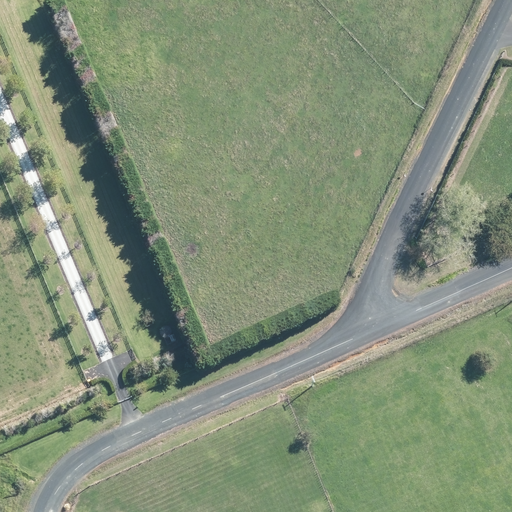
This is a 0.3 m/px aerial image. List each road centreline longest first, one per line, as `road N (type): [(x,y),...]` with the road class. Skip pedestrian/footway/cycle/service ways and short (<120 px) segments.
road 1 (unclassified): [(46,511),(67,476),(105,448),(379,326)]
road 2 (unclassified): [(379,326),(367,296),(500,0)]
road 3 (unclassified): [(379,326),(511,267)]
